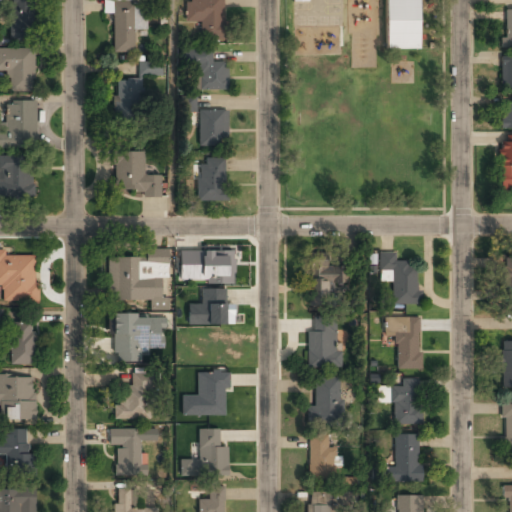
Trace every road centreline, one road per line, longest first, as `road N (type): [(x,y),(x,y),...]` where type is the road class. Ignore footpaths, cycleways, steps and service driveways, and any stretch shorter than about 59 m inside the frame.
road 1 (residential): [(511,227),(0,228)]
road 2 (residential): [(460,0),(461,511)]
road 3 (residential): [(73,0),(73,511)]
road 4 (residential): [(267,0),(267,511)]
